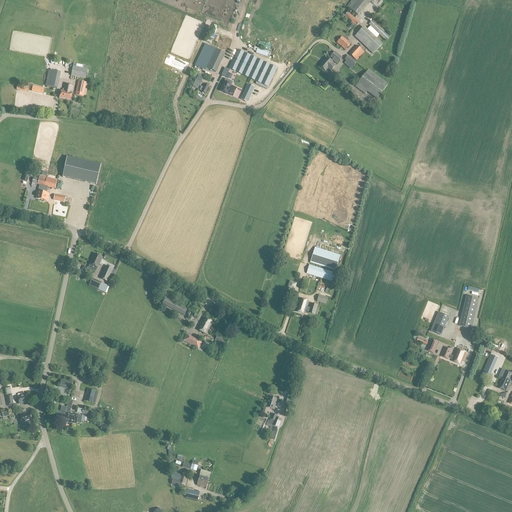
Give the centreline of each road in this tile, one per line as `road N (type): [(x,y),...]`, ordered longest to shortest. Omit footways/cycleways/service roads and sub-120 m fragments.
road 1 (unclassified): [(511,428),(321,355),(125,252)]
road 2 (unclassified): [(46,438),(40,397),(76,230)]
road 3 (unclassified): [(206,103),(125,252)]
